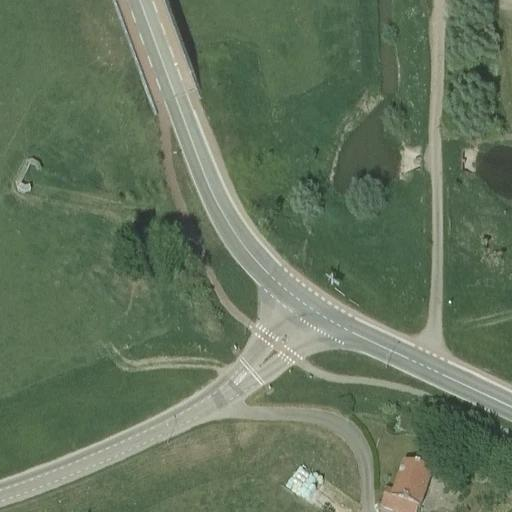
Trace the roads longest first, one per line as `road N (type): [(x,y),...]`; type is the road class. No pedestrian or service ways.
road 1 (tertiary): [(0,492),(140,440),(231,389),(312,307)]
road 2 (unclassified): [(419,365),(436,317),(439,0)]
road 3 (secondary): [(312,307),(278,284),(230,230),(138,0)]
road 4 (secondary): [(419,365),(312,307)]
